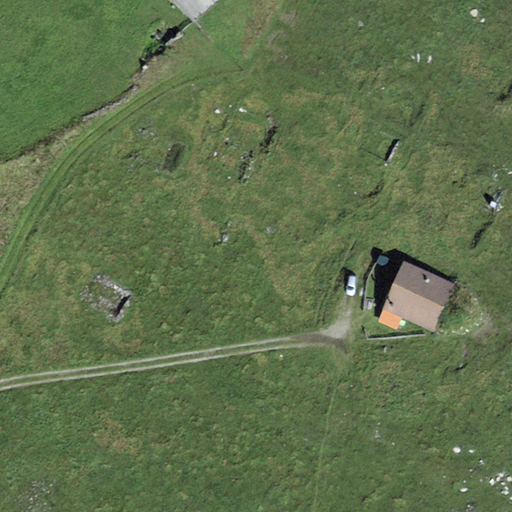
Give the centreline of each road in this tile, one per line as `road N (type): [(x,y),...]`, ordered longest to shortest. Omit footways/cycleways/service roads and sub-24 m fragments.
road 1 (track): [(0,386),(335,334),(350,303)]
road 2 (track): [(0,289),(37,203),(73,156),(123,112),(214,58)]
